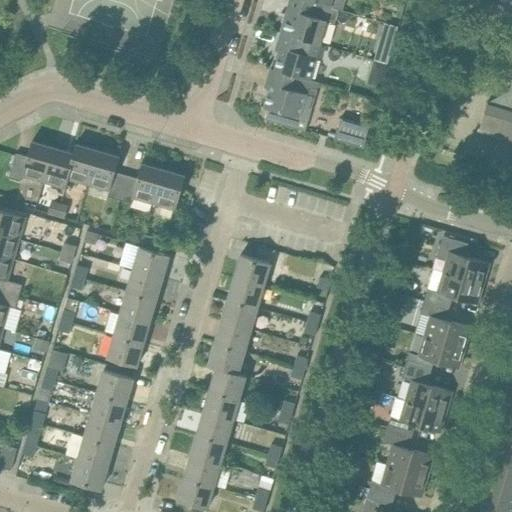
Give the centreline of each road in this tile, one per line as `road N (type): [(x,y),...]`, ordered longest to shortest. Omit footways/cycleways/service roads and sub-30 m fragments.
road 1 (residential): [(127,511),(243,145)]
road 2 (residential): [(243,145),(511,232)]
road 3 (residential): [(442,511),(511,271)]
road 4 (residential): [(0,114),(52,87),(197,130)]
road 5 (residential): [(197,130),(233,0)]
